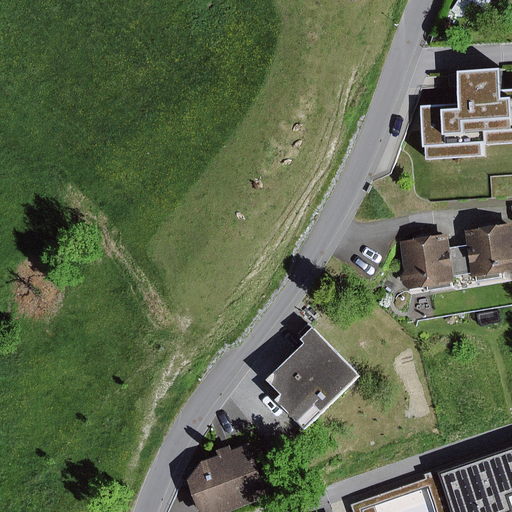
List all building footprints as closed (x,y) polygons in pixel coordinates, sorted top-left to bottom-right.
[(470,0),(488,11),(494,0),(470,0)] [(456,39),(454,33),(446,37),(448,42),(456,39)] [(511,68),(468,71),(468,74),(456,75),(457,88),(469,88),(470,105),(429,107),(432,149),(435,148),(436,161),(492,157),(491,145),(495,144),(495,147),(511,146),(511,68)] [(511,197),(511,175),(491,177),(493,199),(511,197)] [(485,228),(470,231),(472,245),(478,274),(479,280),(483,280),(484,283),(508,278),(507,275),(511,274),(511,223),(501,225),(498,223),(494,223),(490,223),(487,225),(485,228)] [(455,248),(453,234),(437,237),(434,235),(431,234),(427,235),(424,237),(421,240),(404,243),(410,272),(406,276),(408,286),(417,292),(434,289),(434,292),(458,287),(458,284),(462,284),(461,277),(455,248)] [(478,274),(472,245),(455,248),(461,277),(478,274)] [(369,375),(320,327),(307,340),(311,344),(275,380),(290,395),(283,401),(313,431),(369,375)] [(239,511),(276,498),(254,444),(236,452),(233,446),(221,451),(223,457),(207,463),(197,481),(209,511),(239,511)] [(465,459),(426,472),(439,511),(453,507),(455,511),(511,511),(511,494),(500,459),(469,469),(465,459)]
